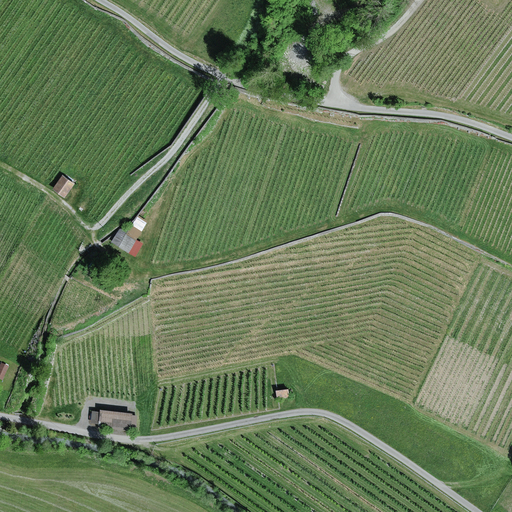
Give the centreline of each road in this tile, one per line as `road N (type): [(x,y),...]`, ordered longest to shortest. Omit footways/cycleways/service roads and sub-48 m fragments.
road 1 (residential): [(0,417),(126,441),(317,412),(394,453),(477,511)]
road 2 (track): [(511,137),(442,116),(332,104),(233,81),(99,0)]
road 3 (track): [(225,78),(177,149),(103,227),(94,230),(55,196)]
road 4 (track): [(332,104),(346,57),(387,33),(419,0)]
